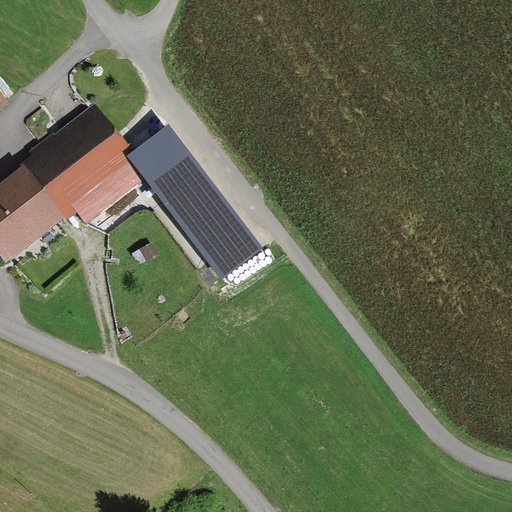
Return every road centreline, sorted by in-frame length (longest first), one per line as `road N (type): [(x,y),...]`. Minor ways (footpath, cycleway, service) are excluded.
road 1 (track): [(511,479),(438,445),(138,55)]
road 2 (unclassified): [(0,323),(107,373),(162,411),(266,511)]
